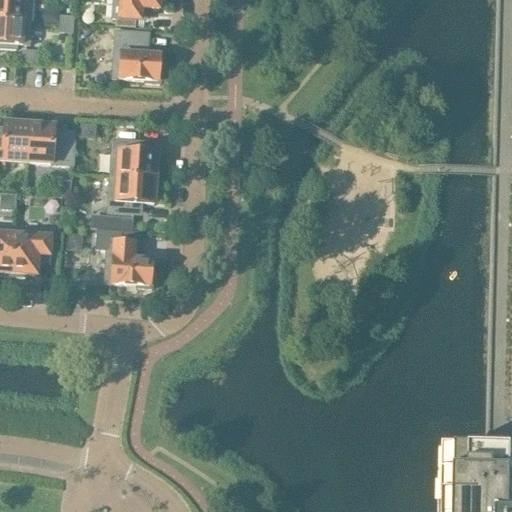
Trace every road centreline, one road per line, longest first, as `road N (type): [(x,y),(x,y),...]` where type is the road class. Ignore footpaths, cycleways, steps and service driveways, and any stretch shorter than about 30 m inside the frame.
road 1 (residential): [(195,113),(193,298),(166,329),(128,331)]
road 2 (residential): [(195,113),(0,97)]
road 3 (residential): [(106,460),(128,331)]
road 4 (residential): [(0,318),(128,331)]
